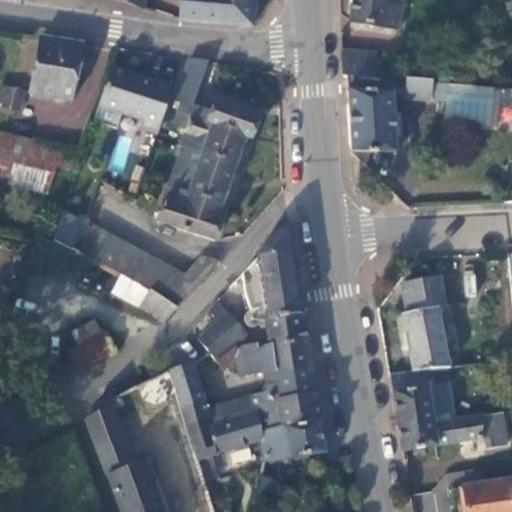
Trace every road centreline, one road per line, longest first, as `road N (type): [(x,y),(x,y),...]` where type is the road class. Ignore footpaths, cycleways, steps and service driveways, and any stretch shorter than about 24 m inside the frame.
road 1 (residential): [(323,198),(285,203),(143,351),(72,383),(0,375)]
road 2 (unclassified): [(0,10),(307,45)]
road 3 (secondary): [(385,511),(330,241)]
road 4 (residential): [(330,241),(511,224)]
road 5 (secondary): [(323,198),(307,45)]
